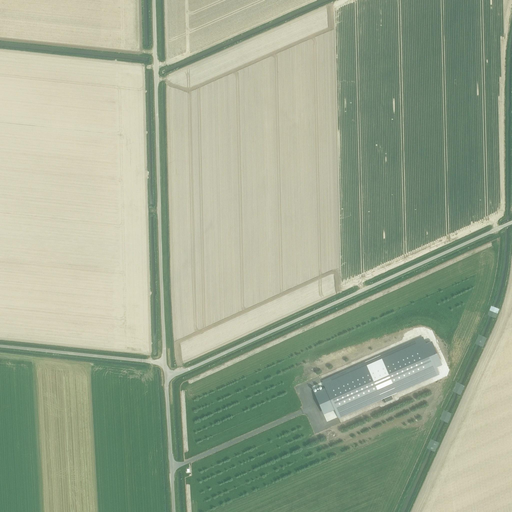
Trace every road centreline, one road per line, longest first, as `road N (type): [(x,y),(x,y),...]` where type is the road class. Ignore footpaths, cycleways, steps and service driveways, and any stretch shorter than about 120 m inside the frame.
road 1 (unclassified): [(166,378),(511,222)]
road 2 (unclassified): [(166,378),(154,0)]
road 3 (track): [(164,363),(0,346)]
road 4 (unclassified): [(173,511),(166,378)]
